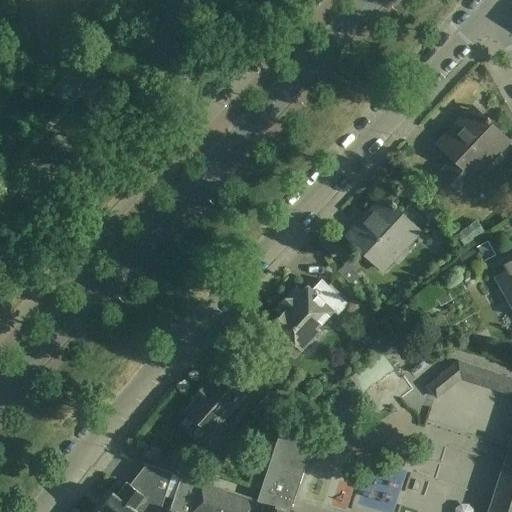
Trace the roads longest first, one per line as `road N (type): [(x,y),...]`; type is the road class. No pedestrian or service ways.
road 1 (residential): [(40,511),(242,273),(477,16)]
road 2 (tertiary): [(0,397),(250,128)]
road 3 (unclassified): [(250,128),(157,48),(129,54),(0,200)]
road 4 (tertiary): [(250,128),(367,0)]
